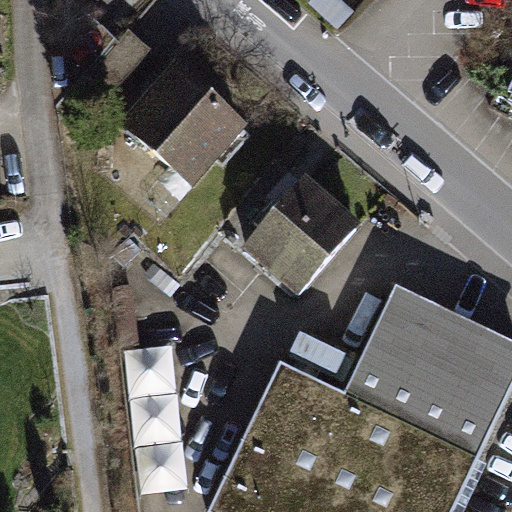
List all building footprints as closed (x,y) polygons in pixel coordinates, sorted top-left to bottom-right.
[(179,77),(128,136),(195,194),(246,135),(179,77)] [(303,181),(246,250),(302,296),(359,228),(303,181)] [(349,400),(482,463),(511,398),(511,348),(480,334),(398,295),(349,400)] [(341,381),(350,354),(301,339),(292,367),(341,381)] [(282,369),(214,511),(458,511),(469,489),(482,463),(349,400),(282,369)] [(185,444),(168,484),(213,503),(230,464),(185,444)]
